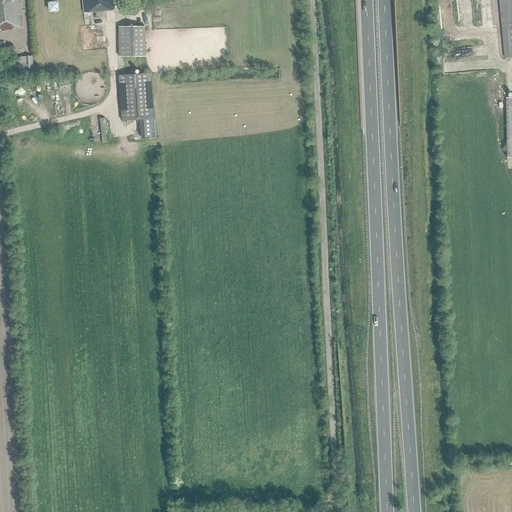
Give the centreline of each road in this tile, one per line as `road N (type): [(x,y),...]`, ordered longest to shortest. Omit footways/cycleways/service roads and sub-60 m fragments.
road 1 (trunk): [(413,511),(384,0)]
road 2 (track): [(336,511),(310,0)]
road 3 (trunk): [(365,0),(387,511)]
